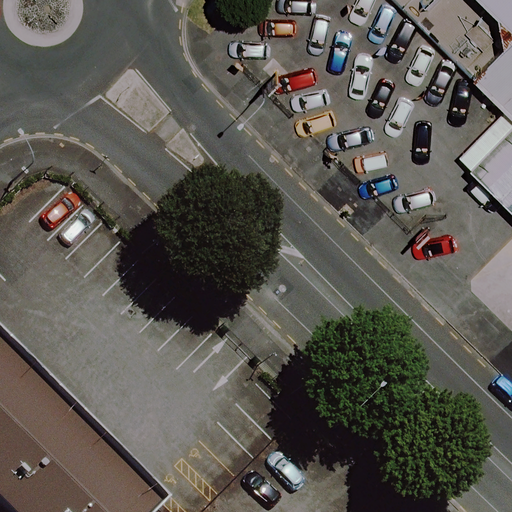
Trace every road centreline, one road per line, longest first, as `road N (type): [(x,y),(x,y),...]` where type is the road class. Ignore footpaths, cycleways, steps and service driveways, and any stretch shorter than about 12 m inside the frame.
road 1 (secondary): [(511,472),(230,194)]
road 2 (secondary): [(230,194),(200,184),(48,81)]
road 3 (secondary): [(114,26),(175,95),(230,194)]
road 4 (unknown): [(411,373),(284,511)]
